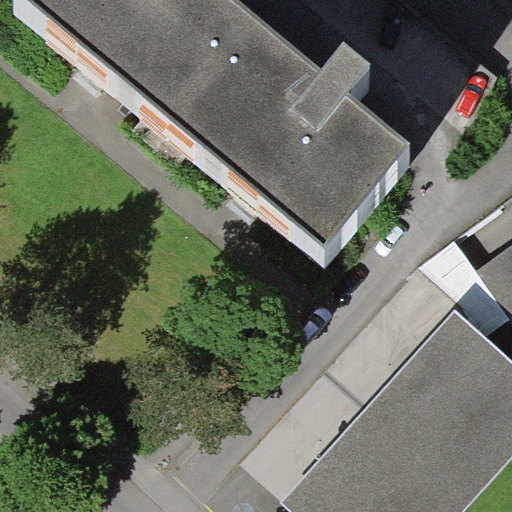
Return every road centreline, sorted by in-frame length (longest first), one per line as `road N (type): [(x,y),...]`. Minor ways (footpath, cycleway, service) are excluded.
road 1 (unknown): [(442,229),(375,103),(241,0)]
road 2 (residential): [(113,511),(0,409)]
